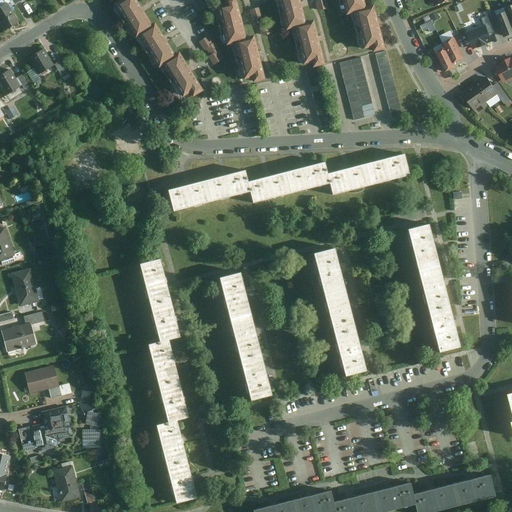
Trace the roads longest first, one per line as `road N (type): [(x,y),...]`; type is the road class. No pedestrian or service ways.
road 1 (residential): [(250,435),(471,379),(482,369),(476,150)]
road 2 (residential): [(458,142),(188,144),(169,130),(89,12)]
